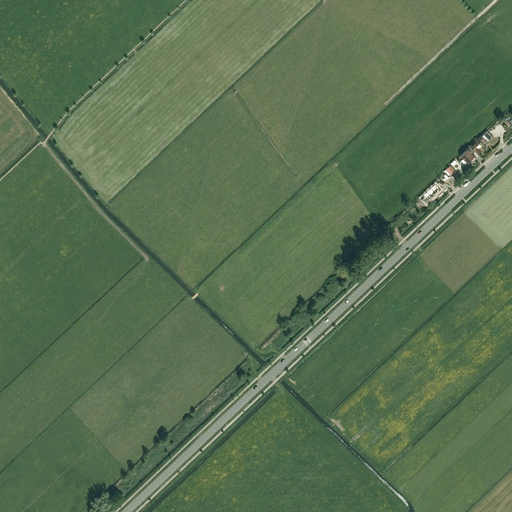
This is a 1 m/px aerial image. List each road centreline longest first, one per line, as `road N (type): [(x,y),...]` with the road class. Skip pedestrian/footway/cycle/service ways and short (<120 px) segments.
road 1 (secondary): [(127,511),(511,148)]
road 2 (unclassified): [(390,100),(497,0)]
